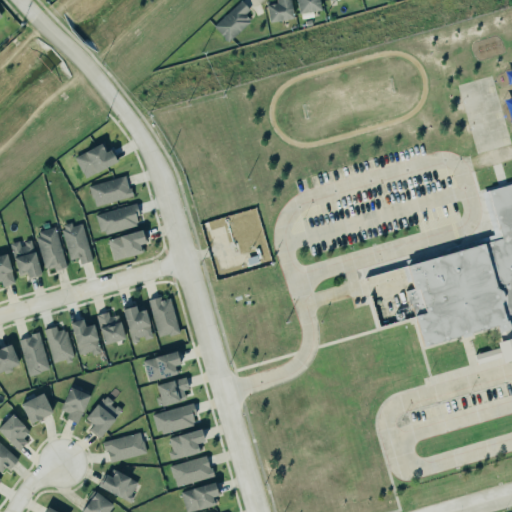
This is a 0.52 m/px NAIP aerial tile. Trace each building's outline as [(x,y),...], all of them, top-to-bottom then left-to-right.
[(241,0),(237,0),(212,24),(226,40),(248,21),(246,19),(247,17),(243,13),(248,8),(241,0)] [(265,5),(269,23),(293,17),(289,0),(274,0),(275,3),(265,5)] [(296,0),(298,14),(320,10),(318,0),(296,0)] [(74,154),(82,176),(117,164),(112,149),(106,151),(103,144),(74,154)] [(123,174),(127,187),(129,186),(131,194),(94,205),(91,196),(90,197),(86,184),(123,174)] [(486,189),(511,181),(511,321),(421,346),(399,266),(499,237),(486,189)] [(95,214),(100,235),(140,224),(134,204),(95,214)] [(69,259),(78,257),(80,264),(92,261),(82,221),(61,227),(69,259)] [(53,225),(64,266),(53,269),(52,266),(46,267),(45,266),(42,266),(34,236),(38,234),(37,230),(53,225)] [(143,251),(141,244),(146,243),(142,229),(107,239),(113,260),(143,251)] [(7,242),(16,239),(18,245),(23,244),(22,240),(29,238),(40,274),(26,278),(24,272),(17,275),(7,242)] [(0,281),(2,286),(14,283),(6,253),(0,254),(0,281)] [(145,298),(158,294),(159,298),(168,295),(178,331),(167,334),(167,332),(156,335),(145,298)] [(120,307),(133,303),(135,310),(143,307),(151,336),(142,338),(141,334),(136,336),(137,339),(130,341),(120,307)] [(109,316),(108,312),(96,314),(102,344),(123,340),(118,315),(109,316)] [(99,351),(94,324),(84,326),(83,319),(71,322),(77,355),(99,351)] [(73,358),(66,329),(57,331),(56,326),(44,329),(53,363),(73,358)] [(19,337),(26,375),(47,371),(40,333),(19,337)] [(0,344),(0,369),(1,369),(3,372),(10,369),(9,366),(17,362),(8,341),(0,344)] [(475,354),(476,362),(492,358),(490,350),(475,354)] [(147,380),(178,374),(177,365),(180,364),(178,352),(143,358),(147,380)] [(155,385),(158,396),(155,397),(158,407),(185,399),(183,390),(188,389),(185,376),(155,385)] [(68,385),(58,408),(66,411),(63,417),(75,422),(88,393),(68,385)] [(28,422),(50,411),(41,391),(18,402),(28,422)] [(96,436),(119,408),(115,405),(113,407),(108,403),(111,400),(105,394),(102,398),(100,396),(84,416),(92,422),(87,428),(96,436)] [(151,414),(157,434),(194,424),(192,417),(196,416),(192,402),(151,414)] [(0,433),(0,421),(10,412),(23,424),(22,425),(27,430),(25,432),(24,433),(21,436),(25,440),(16,449),(0,433)] [(198,426),(202,439),(196,441),(199,449),(169,458),(167,451),(170,450),(166,436),(198,426)] [(103,440),(107,461),(145,454),(141,433),(103,440)] [(0,443),(16,458),(8,467),(4,464),(0,468),(0,443)] [(169,465),(175,486),(212,477),(207,455),(169,465)] [(105,474),(99,488),(130,501),(138,480),(114,471),(111,477),(105,474)] [(212,480),(216,493),(212,494),(214,503),(184,511),(178,490),(212,480)] [(93,490),(111,503),(107,510),(110,511),(80,511),(78,510),(93,490)]
